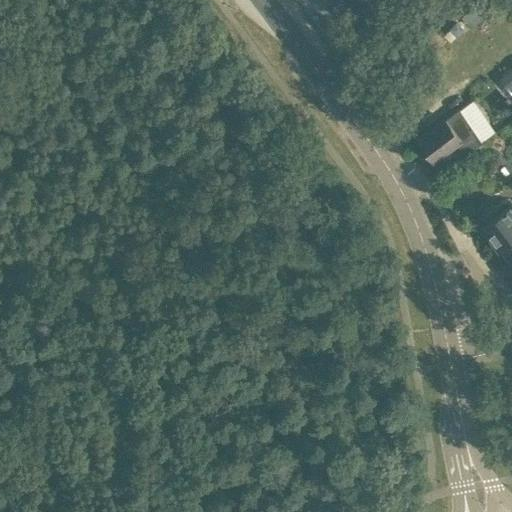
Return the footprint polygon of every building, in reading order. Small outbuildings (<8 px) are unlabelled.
[(481,19),(471,8),(461,17),(471,28),(481,19)] [(456,22),(449,29),(457,37),(464,29),(456,22)] [(511,69),(498,80),(509,95),(511,92),(511,69)] [(483,143),(459,110),(417,142),(432,162),(456,145),(465,156),(483,143)] [(511,269),(511,208),(510,206),(481,227),(511,269)]
